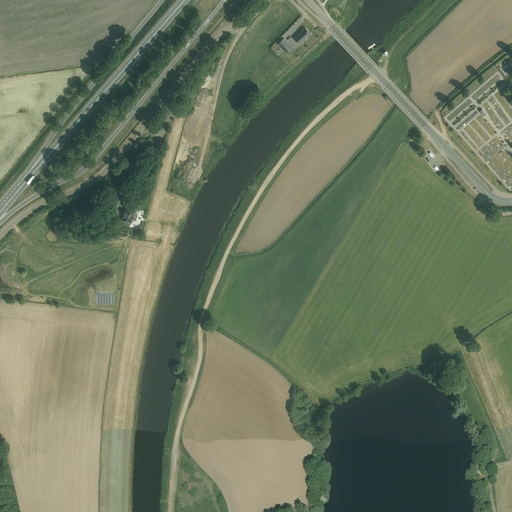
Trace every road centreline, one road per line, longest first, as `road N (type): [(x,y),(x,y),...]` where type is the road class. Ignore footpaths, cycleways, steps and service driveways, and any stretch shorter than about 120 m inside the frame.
road 1 (unclassified): [(0,235),(106,170),(213,40),(268,0)]
road 2 (trunk): [(0,220),(87,165),(225,0)]
road 3 (secondary): [(481,187),(308,0)]
road 4 (trunk): [(18,189),(184,0)]
road 5 (trunk): [(162,0),(61,122),(18,189)]
road 6 (track): [(494,511),(490,465),(502,439),(465,338)]
road 7 (track): [(194,181),(236,40)]
